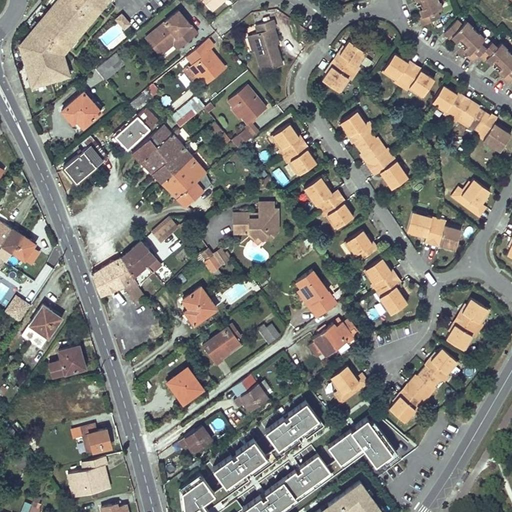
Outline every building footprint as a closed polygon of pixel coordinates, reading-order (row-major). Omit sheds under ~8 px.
[(97,10),(105,0),(55,0),(37,22),(39,23),(20,45),(25,60),(24,60),(30,79),(35,77),(37,85),(63,77),(61,69),(66,68),(60,48),(64,44),(67,46),(87,23),(85,22),(96,9),(97,10)] [(203,0),(211,8),(220,0),(203,0)] [(415,0),(416,0),(415,0),(418,0),(422,9),(419,11),(422,17),(419,18),(421,27),(441,19),(438,12),(444,10),(440,0),(415,0)] [(173,38),(197,32),(178,9),(171,15),(148,34),(159,49),(173,38)] [(124,28),(130,24),(122,14),(116,18),(124,28)] [(465,24),(459,17),(444,32),(451,38),(454,35),(459,40),(462,37),(468,45),(467,47),(471,51),(468,54),(474,61),(480,54),(487,60),(489,58),(494,63),(497,61),(503,67),(501,70),(504,74),(502,76),(509,82),(511,79),(511,47),(506,41),(501,45),(495,40),(489,46),(483,41),(487,37),(470,19),(465,24)] [(283,63),(277,42),(280,41),(275,26),(276,25),(274,19),(256,24),(259,31),(253,33),(257,48),(256,49),(262,69),(283,63)] [(215,31),(207,38),(212,44),(221,37),(215,31)] [(257,48),(253,33),(248,35),(253,50),(256,49),(257,48)] [(173,38),(159,49),(148,34),(144,37),(158,54),(172,42),(177,48),(180,46),(173,38)] [(207,38),(197,46),(203,54),(192,63),(200,74),(206,81),(224,67),(208,47),(212,44),(207,38)] [(327,71),(323,77),(339,88),(349,75),(351,77),(360,64),(359,63),(357,61),(366,49),(349,38),(345,43),(340,51),(344,53),(335,66),(332,64),(327,71)] [(343,42),(325,70),(327,71),(332,64),(335,66),(344,53),(340,51),(345,43),(343,42)] [(366,49),(357,61),(359,63),(368,51),(366,49)] [(397,78),(396,79),(409,87),(410,86),(412,83),(425,92),(435,76),(429,72),(421,67),(419,70),(407,62),(409,59),(402,55),(395,50),(384,66),(398,75),(397,78)] [(116,52),(96,68),(105,79),(116,70),(111,65),(121,58),(116,52)] [(407,62),(419,70),(421,67),(429,72),(430,69),(403,52),(402,55),(409,59),(407,62)] [(188,66),(197,76),(200,74),(192,63),(188,66)] [(389,73),(397,78),(398,75),(384,66),(384,67),(383,69),(389,73)] [(349,75),(339,88),(342,90),(351,77),(349,75)] [(153,82),(148,87),(154,94),(159,90),(153,82)] [(450,86),(444,82),(433,99),(446,107),(444,110),(457,119),(458,118),(460,115),(473,124),(480,128),(477,133),(487,139),(497,145),(500,147),(510,130),(507,128),(497,122),(494,120),(488,116),(491,111),(480,105),(470,99),(468,103),(455,94),(457,90),(450,86)] [(266,107),(246,83),(228,98),(234,105),(236,104),(244,114),(242,116),(247,122),(266,107)] [(425,92),(412,83),(410,86),(423,95),(425,92)] [(481,102),(452,84),(450,86),(457,90),(455,94),(468,103),(470,99),(480,105),(481,102)] [(71,117),(80,128),(100,111),(83,91),(62,109),(69,118),(71,117)] [(141,92),(129,102),(133,108),(146,98),(141,92)] [(446,107),(433,99),(431,101),(444,110),(446,107)] [(236,104),(234,105),(231,108),(239,118),(242,116),(244,114),(236,104)] [(203,106),(196,111),(200,115),(206,110),(203,106)] [(368,119),(359,106),(357,108),(367,121),(368,119)] [(145,107),(114,134),(127,147),(157,120),(145,107)] [(186,108),(174,118),(178,124),(191,114),(186,108)] [(367,121),(357,108),(340,119),(345,126),(350,133),(354,130),(358,135),(354,139),(361,149),(363,152),(379,140),(375,135),(370,127),(374,125),(370,118),(368,119),(367,121)] [(491,111),(488,116),(494,120),(498,113),(492,110),(491,111)] [(473,124),(460,115),(458,118),(471,126),(473,124)] [(221,128),(214,120),(208,124),(215,133),(216,132),(221,128)] [(509,126),(499,120),(497,122),(507,128),(509,126)] [(294,127),(289,121),(274,132),(283,145),(280,147),(279,148),(288,160),(289,160),(292,158),(301,171),(316,160),(312,154),(307,147),(304,149),(295,137),(299,134),(294,127)] [(163,124),(131,152),(140,160),(171,133),(163,124)] [(315,152),(296,126),(294,127),(299,134),(295,137),(304,149),(307,147),(312,154),(315,152)] [(350,133),(345,126),(343,127),(352,140),(354,139),(358,135),(354,130),(350,133)] [(216,132),(223,140),(228,137),(221,128),(216,132)] [(244,142),(251,137),(245,129),(231,140),(237,147),(244,142)] [(283,145),(274,132),(271,134),(280,147),(283,145)] [(171,133),(140,160),(151,172),(181,145),(171,133)] [(108,155),(90,134),(81,142),(85,148),(64,166),(76,181),(108,155)] [(497,145),(487,139),(485,142),(495,148),(497,145)] [(384,149),(379,140),(363,152),(368,159),(372,157),(380,169),(383,173),(399,161),(388,145),(386,147),(384,149)] [(181,145),(151,172),(176,196),(204,172),(181,145)] [(361,154),(374,173),(380,169),(372,157),(368,159),(363,152),(361,154)] [(301,171),(292,158),(289,160),(298,173),(301,171)] [(408,169),(401,159),(399,161),(406,171),(408,169)] [(406,171),(399,161),(383,173),(389,182),(392,185),(408,174),(406,171)] [(204,172),(176,196),(185,205),(211,183),(204,172)] [(389,182),(383,173),(380,175),(386,184),(389,182)] [(323,177),(320,174),(304,185),(307,188),(309,192),(325,180),(323,177)] [(472,179),(457,197),(474,210),(488,191),(490,188),(474,175),(472,179)] [(459,183),(451,193),(457,197),(472,179),(470,177),(463,186),(459,183)] [(361,195),(367,191),(358,178),(353,182),(361,195)] [(329,187),(325,180),(309,192),(313,198),(325,214),(326,214),(329,211),(329,213),(345,201),(344,200),(340,202),(332,190),(329,187)] [(347,200),(338,186),(332,190),(340,202),(344,200),(345,201),(347,200)] [(474,210),(480,214),(488,204),(484,201),(490,192),(488,191),(474,210)] [(233,212),(234,234),(248,233),(251,231),(256,236),(258,234),(263,239),(271,230),(278,230),(278,207),(274,207),(273,201),(258,202),(259,216),(248,216),(247,212),(233,212)] [(329,213),(338,224),(353,213),(349,207),(345,201),(329,213)] [(460,224),(444,220),(445,217),(445,216),(438,214),(427,210),(416,208),(412,206),(407,226),(411,227),(421,230),(426,231),(439,235),(438,239),(447,242),(454,243),(460,224)] [(327,215),(335,226),(338,224),(329,213),(329,211),(326,214),(327,215)] [(178,226),(169,216),(152,231),(160,241),(178,226)] [(2,227),(0,230),(0,243),(11,251),(22,234),(11,227),(8,232),(2,227)] [(367,234),(363,227),(346,238),(356,251),(353,253),(352,254),(356,260),(372,249),(368,243),(372,240),(367,234)] [(271,230),(263,239),(268,241),(278,230),(271,230)] [(248,233),(258,244),(263,239),(258,234),(256,236),(251,231),(248,233)] [(439,235),(426,231),(424,238),(446,244),(447,242),(438,239),(439,235)] [(378,244),(370,232),(367,234),(372,240),(368,243),(372,249),(378,244)] [(35,242),(22,234),(11,251),(31,263),(38,251),(32,247),(35,242)] [(356,251),(346,238),(344,240),(353,253),(356,251)] [(155,257),(141,240),(121,256),(138,284),(153,272),(146,263),(155,257)] [(217,260),(207,247),(199,254),(212,271),(218,267),(220,265),(217,260)] [(387,262),(382,255),(367,266),(376,279),(373,281),(371,282),(373,284),(388,273),(387,271),(391,268),(387,262)] [(92,273),(100,294),(122,284),(137,307),(148,300),(138,284),(120,257),(114,259),(94,271),(92,273)] [(395,269),(389,260),(387,262),(391,268),(387,271),(388,273),(395,269)] [(376,279),(367,266),(364,268),(373,281),(376,279)] [(221,272),(218,267),(212,271),(216,276),(221,272)] [(333,297),(312,267),(296,279),(301,286),(311,301),(308,303),(314,311),(333,297)] [(402,279),(395,269),(388,273),(396,284),(402,279)] [(388,273),(373,284),(383,298),(399,287),(396,284),(388,273)] [(188,308),(182,312),(193,328),(206,318),(204,315),(215,307),(200,285),(182,298),(188,308)] [(311,301),(301,286),(298,289),(308,303),(311,301)] [(407,295),(401,286),(399,287),(405,296),(407,295)] [(389,307),(392,311),(407,300),(405,296),(399,287),(383,298),(389,307)] [(19,321),(30,303),(15,293),(3,311),(19,321)] [(480,319),(489,306),(472,295),(467,302),(463,310),(467,312),(459,325),(455,323),(451,329),(447,336),(464,346),(472,333),(474,334),(476,335),(484,322),(482,321),(480,319)] [(333,297),(314,311),(317,316),(337,302),(333,297)] [(389,307),(383,298),(380,300),(387,310),(389,307)] [(466,300),(449,328),(451,329),(455,323),(459,325),(467,312),(463,310),(467,302),(466,300)] [(51,310),(41,303),(20,334),(30,340),(51,310)] [(489,306),(480,319),(482,321),(491,307),(489,306)] [(40,346),(60,316),(51,310),(30,340),(40,346)] [(315,339),(310,342),(318,354),(324,350),(326,352),(346,338),(344,335),(350,331),(351,334),(358,329),(349,316),(343,320),(342,318),(335,323),(333,321),(313,335),(315,339)] [(242,332),(233,320),(229,323),(238,336),(242,332)] [(271,320),(260,329),(269,339),(279,331),(271,320)] [(238,336),(229,323),(203,342),(217,361),(224,356),(223,354),(229,350),(228,348),(241,339),(238,336)] [(472,333),(464,346),(466,347),(474,334),(472,333)] [(243,342),(241,339),(228,348),(229,350),(230,351),(243,342)] [(60,359),(49,362),(52,374),(84,365),(77,344),(58,350),(60,359)] [(395,400),(390,405),(405,418),(415,406),(418,409),(419,409),(428,398),(427,397),(425,395),(435,383),(442,376),(445,379),(450,373),(449,372),(446,370),(456,358),(441,345),(437,350),(431,357),(435,360),(430,366),(427,363),(418,373),(411,382),(414,385),(404,396),(401,393),(395,400)] [(435,349),(424,361),(427,363),(430,366),(435,360),(431,357),(437,350),(435,349)] [(456,358),(446,370),(449,372),(459,360),(456,358)] [(334,377),(347,396),(364,385),(350,365),(348,362),(331,373),(334,377)] [(359,373),(353,364),(350,365),(364,385),(370,380),(364,370),(359,373)] [(202,387),(187,366),(167,381),(182,401),(202,387)] [(416,371),(394,397),(395,400),(401,393),(404,396),(414,385),(411,382),(418,373),(416,371)] [(347,396),(334,377),(332,379),(338,388),(334,390),(341,400),(347,396)] [(257,381),(233,399),(238,406),(242,403),(246,401),(251,408),(267,396),(257,381)] [(325,393),(333,391),(331,381),(323,383),(325,393)] [(438,385),(435,383),(425,395),(427,397),(438,385)] [(88,404),(83,384),(65,389),(70,408),(88,404)] [(281,417),(263,429),(275,446),(293,434),(298,430),(316,417),(304,400),(285,413),(287,416),(282,419),(281,417)] [(242,403),(247,410),(251,408),(246,401),(242,403)] [(88,404),(70,408),(71,412),(89,408),(88,404)] [(415,406),(405,418),(408,420),(418,409),(415,406)] [(365,416),(326,445),(338,462),(360,446),(373,463),(381,457),(390,451),(368,422),(365,416)] [(316,417),(298,430),(300,433),(318,420),(316,417)] [(371,419),(368,422),(390,451),(381,457),(384,461),(396,452),(371,419)] [(87,432),(92,451),(112,445),(108,426),(97,429),(94,422),(77,427),(79,434),(80,434),(87,432)] [(189,443),(194,450),(211,438),(200,423),(177,441),(182,448),(185,445),(189,443)] [(92,451),(87,432),(80,434),(85,452),(92,451)] [(293,434),(275,446),(278,450),(296,437),(293,434)] [(228,455),(211,467),(223,484),(241,472),(246,468),(264,455),(251,438),(233,451),(235,454),(230,457),(228,455)] [(185,445),(191,452),(194,450),(189,443),(185,445)] [(18,457),(15,464),(28,469),(31,461),(19,448),(16,456),(18,457)] [(258,494),(240,507),(243,511),(270,511),(310,483),(328,469),(316,452),(298,466),(300,468),(295,472),(293,469),(263,491),(265,494),(260,497),(258,494)] [(103,455),(80,461),(82,469),(66,472),(72,496),(102,488),(97,466),(103,464),(105,463),(103,455)] [(264,455),(246,468),(248,471),(266,458),(264,455)] [(108,487),(103,464),(97,466),(102,488),(108,487)] [(328,469),(310,483),(313,486),(331,473),(328,469)] [(241,472),(223,484),(225,488),(243,475),(241,472)] [(212,493),(200,476),(180,491),(182,511),(207,511),(200,502),(212,493)] [(382,511),(359,480),(314,511),(349,511),(356,507),(359,511),(357,511),(382,511)]
